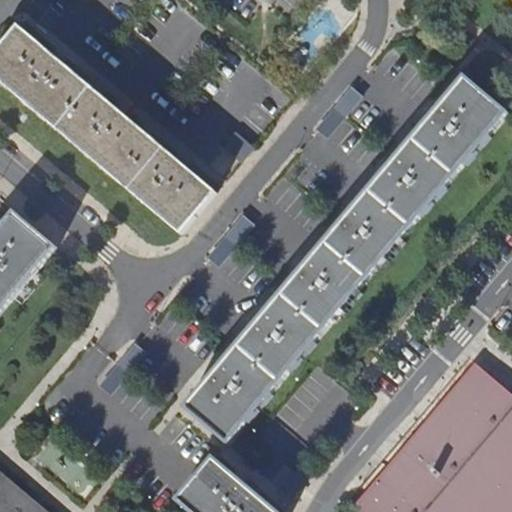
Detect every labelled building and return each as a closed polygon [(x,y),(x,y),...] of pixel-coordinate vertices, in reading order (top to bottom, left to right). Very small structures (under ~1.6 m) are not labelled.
[(182,236),(218,194),(137,126),(19,28),(0,50),(0,82),(54,128),(182,236)] [(508,114),(465,78),(186,409),(230,446),(508,114)] [(0,316),(58,249),(16,213),(0,231),(0,316)] [(511,511),(511,395),(475,365),(381,476),(356,506),(362,511),(511,511)] [(276,511),(212,458),(177,501),(190,511),(276,511)] [(48,511),(0,471),(0,511),(48,511)]
